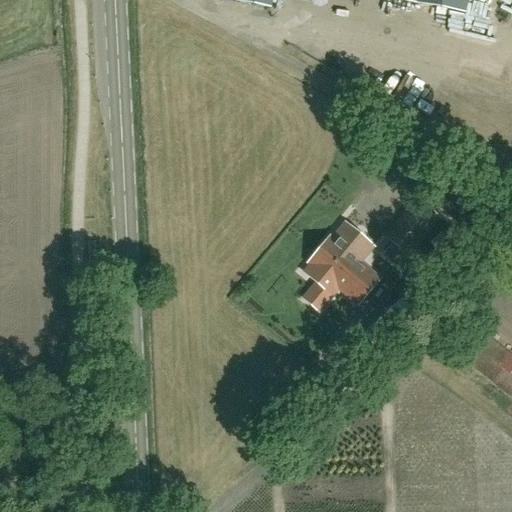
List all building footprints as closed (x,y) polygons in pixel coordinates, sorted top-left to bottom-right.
[(271,0),(225,0),(234,0),(234,2),(270,9),(271,0)] [(393,0),(464,13),(466,0),(393,0)] [(407,257),(440,219),(417,202),(386,239),(407,257)] [(316,285),(313,288),(327,300),(337,289),(357,305),(378,280),(358,263),(372,248),(345,225),(331,241),(329,239),(307,264),(310,266),(303,274),(316,285)] [(416,318),(400,301),(362,336),(378,353),(416,318)] [(511,399),(511,356),(469,323),(448,349),(511,399)]
